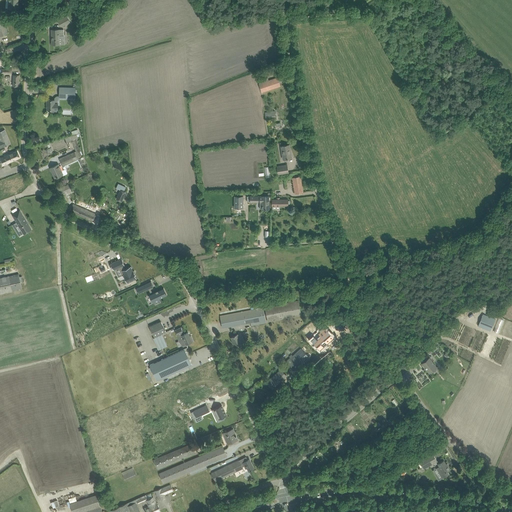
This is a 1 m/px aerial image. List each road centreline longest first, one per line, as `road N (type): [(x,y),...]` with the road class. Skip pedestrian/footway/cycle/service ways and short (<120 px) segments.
road 1 (unclassified): [(286,474),(179,276),(66,216),(34,181),(23,144),(29,45)]
road 2 (unclassified): [(392,375),(319,186),(284,0)]
road 3 (track): [(352,285),(379,283),(485,238),(511,196)]
road 4 (tertiary): [(329,493),(449,497),(511,511)]
road 5 (unclassified): [(511,488),(452,442),(392,375)]
road 6 (track): [(191,295),(349,280)]
road 7 (unclassified): [(286,474),(392,375)]
